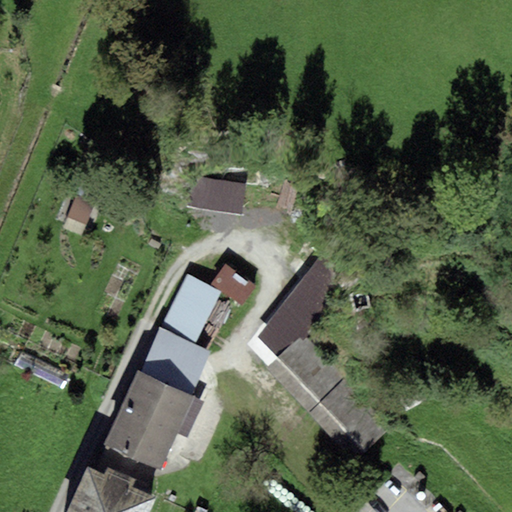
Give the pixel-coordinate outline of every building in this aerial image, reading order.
[(98,196),(77,189),(68,215),(90,222),(98,196)] [(317,247),(275,308),(305,329),(347,267),(317,247)] [(227,263),(212,283),(244,307),(258,288),(227,263)] [(188,274),(161,329),(196,345),(220,291),(188,274)] [(141,371),(191,394),(211,352),(196,345),(161,329),(141,371)] [(301,336),(266,370),(357,462),(392,428),(301,336)] [(137,460),(161,471),(195,396),(191,394),(141,371),(139,370),(104,445),(107,446),(137,460)] [(130,477),(137,460),(107,446),(96,470),(105,474),(108,467),(130,477)] [(89,467),(67,511),(151,511),(157,499),(133,488),(137,480),(130,477),(108,467),(105,474),(96,470),(89,467)]
